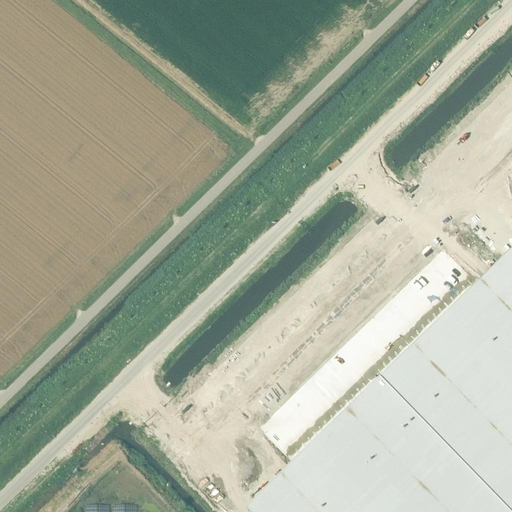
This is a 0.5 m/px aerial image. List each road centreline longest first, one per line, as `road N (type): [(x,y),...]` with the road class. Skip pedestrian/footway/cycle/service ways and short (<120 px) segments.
road 1 (tertiary): [(0,502),(511,5)]
road 2 (unclassified): [(0,403),(411,0)]
